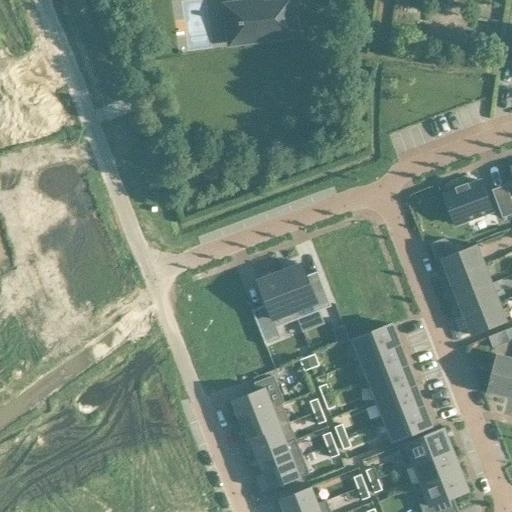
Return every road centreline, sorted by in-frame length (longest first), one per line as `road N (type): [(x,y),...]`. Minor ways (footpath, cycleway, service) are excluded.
road 1 (residential): [(505,508),(380,190)]
road 2 (residential): [(48,0),(151,269)]
road 3 (residential): [(151,269),(242,511)]
road 4 (residential): [(151,269),(380,190)]
road 5 (residential): [(380,190),(511,138)]
